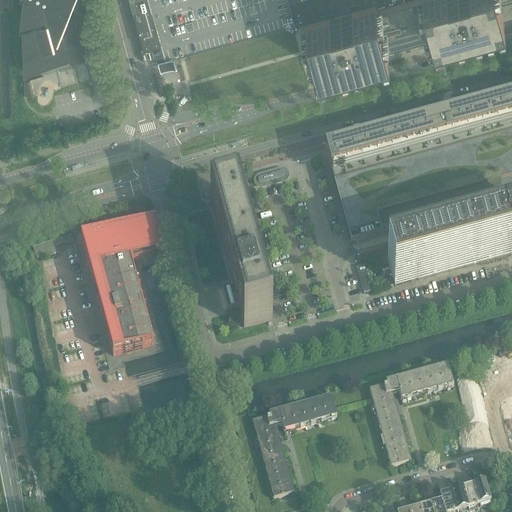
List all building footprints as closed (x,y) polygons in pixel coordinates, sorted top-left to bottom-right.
[(22,0),(22,4),(21,6),(22,6),(20,24),(19,26),(20,26),(19,30),(20,30),(22,30),(23,51),(22,51),(22,53),(23,53),(23,74),(44,68),(46,68),(57,64),(57,65),(60,64),(69,61),(70,63),(85,59),(84,53),(83,51),(80,40),(80,38),(74,16),(68,14),(67,11),(70,11),(69,9),(68,5),(66,6),(65,4),(68,1),(68,0),(22,0)] [(130,0),(143,47),(141,47),(146,64),(156,61),(158,61),(159,63),(160,67),(161,66),(167,64),(174,63),(175,63),(175,61),(173,57),(176,56),(181,55),(183,54),(196,51),(214,46),(214,47),(216,54),(216,55),(231,51),(234,60),(252,55),(254,55),(254,54),(272,49),(277,48),(274,39),(269,40),(269,39),(267,33),(267,31),(286,26),(293,30),(293,29),(291,28),(293,24),(374,2),(374,1),(379,0),(388,0),(389,4),(390,6),(398,4),(408,1),(410,0),(411,0),(410,0),(130,0)] [(374,4),(304,24),(316,65),(420,36),(416,23),(423,21),(428,20),(422,0),(410,0),(411,0),(410,0),(410,3),(376,12),(374,4)] [(492,17),(501,14),(503,14),(511,11),(511,0),(423,0),(432,33),(445,30),(455,27),(457,27),(457,26),(466,24),(468,23),(478,21),(480,20),(489,17),(490,18),(492,17)] [(333,153),(325,155),(326,158),(349,242),(349,244),(353,257),(511,213),(511,103),(342,150),(333,153)] [(262,177),(261,178),(260,178),(259,178),(258,179),(257,179),(257,180),(256,181),(256,182),(256,183),(256,184),(257,185),(257,186),(258,186),(259,187),(260,187),(261,187),(262,187),(283,181),(284,181),(285,181),(285,180),(286,180),(286,179),(286,178),(287,177),(287,176),(286,175),(286,174),(285,173),(283,172),(282,172),(281,172),(262,177)] [(229,200),(228,196),(230,196),(231,195),(232,195),(232,194),(233,193),(233,192),(233,191),(233,190),(232,189),(232,188),(231,188),(231,187),(230,187),(229,187),(228,187),(227,187),(224,188),(206,193),(205,193),(204,194),(203,195),(203,196),(203,197),(203,198),(203,199),(203,200),(204,200),(204,201),(205,201),(206,202),(207,202),(208,202),(210,201),(210,205),(229,200)] [(244,327),(243,327),(244,329),(272,321),(272,320),(271,320),(240,206),(238,199),(239,199),(238,197),(229,200),(210,205),(210,206),(211,206),(232,285),(221,288),(227,311),(239,308),(244,327)] [(153,346),(130,262),(164,253),(155,220),(81,241),(113,357),(153,346)] [(511,225),(380,262),(381,268),(382,268),(382,271),(390,269),(395,287),(409,283),(511,254),(511,225)] [(71,234),(32,248),(36,257),(57,250),(56,248),(66,244),(67,246),(74,243),(71,234)] [(364,266),(356,268),(363,295),(371,292),(364,266)] [(449,369),(369,391),(390,468),(399,466),(399,468),(411,465),(410,463),(408,463),(390,396),(399,393),(401,402),(453,387),(449,369)] [(332,401),(252,423),(274,500),(282,498),(282,500),(294,497),(293,495),(291,496),(273,428),(282,425),(284,434),(337,419),(332,401)] [(185,511),(171,465),(115,481),(124,511),(185,511)] [(474,486),(479,506),(491,503),(485,483),(474,486)] [(474,486),(463,489),(468,510),(479,506),(474,486)] [(463,489),(451,493),(456,511),(460,511),(468,510),(463,489)] [(456,511),(451,493),(440,496),(442,502),(444,511),(456,511)] [(442,502),(431,505),(432,511),(444,511),(442,502)]
